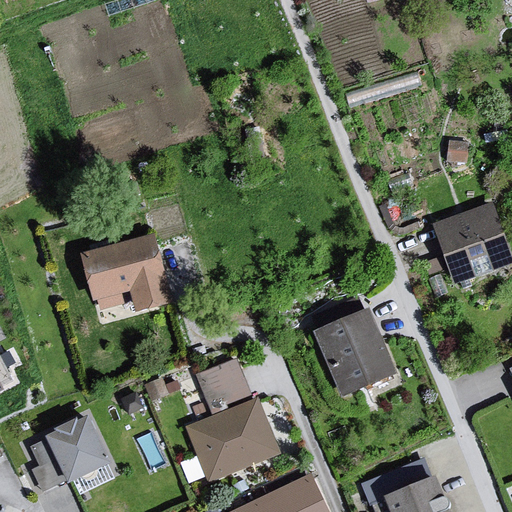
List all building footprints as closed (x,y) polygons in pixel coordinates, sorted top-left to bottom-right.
[(511,259),(493,207),(434,230),(453,287),(511,268),(511,259)] [(153,239),(79,258),(90,305),(97,304),(100,313),(125,306),(123,296),(130,294),(138,316),(170,308),(153,239)] [(312,334),(341,395),(394,376),(367,312),(312,334)] [(196,377),(210,420),(252,406),(235,362),(196,377)] [(0,365),(0,390),(10,384),(0,365)] [(210,420),(185,429),(207,487),(279,457),(259,403),(252,406),(210,420)] [(54,435),(42,440),(66,488),(110,467),(88,418),(77,423),(75,419),(53,430),(54,435)] [(326,511),(309,477),(234,511),(326,511)] [(444,511),(433,480),(381,499),(387,511),(444,511)]
